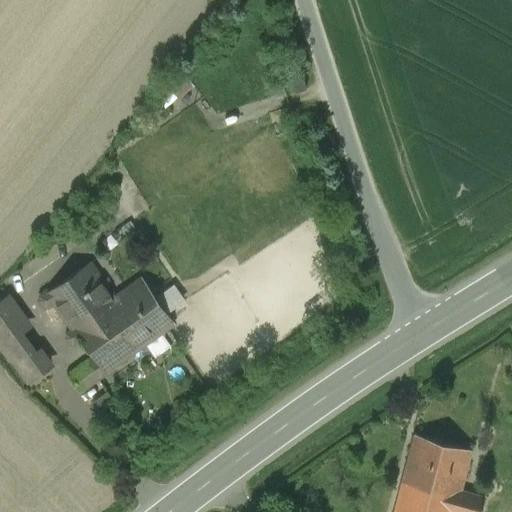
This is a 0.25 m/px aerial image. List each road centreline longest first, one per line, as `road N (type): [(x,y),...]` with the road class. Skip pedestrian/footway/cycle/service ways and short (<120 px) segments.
road 1 (unclassified): [(302,0),(417,335)]
road 2 (secondary): [(174,511),(417,335)]
